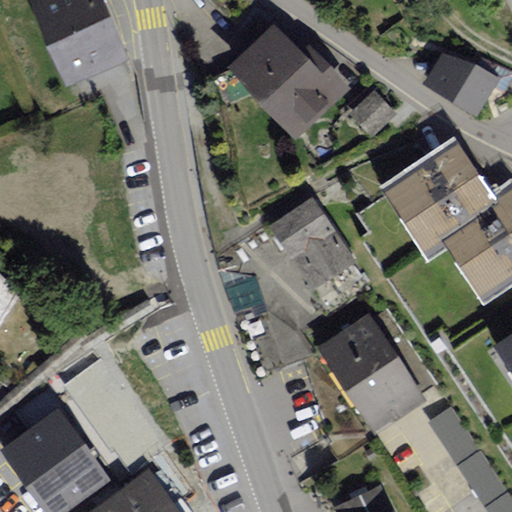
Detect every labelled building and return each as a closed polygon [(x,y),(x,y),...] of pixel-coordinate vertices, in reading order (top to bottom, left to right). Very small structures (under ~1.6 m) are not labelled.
[(109,0),(37,0),(67,75),(130,50),(109,0)] [(283,26),(234,73),(301,148),(357,90),(318,47),(311,52),(283,26)] [(450,52),(430,87),(483,117),(503,81),(450,52)] [(355,115),(376,140),(402,117),(380,93),(355,115)] [(466,144),(389,195),(439,264),(454,254),(488,311),(511,294),(511,185),(501,192),(466,144)] [(322,201),(278,227),(317,291),(361,265),(322,201)] [(257,341),(267,376),(303,364),(341,339),(271,229),(235,250),(243,270),(239,275),(221,281),(236,320),(259,311),(268,337),(257,341)] [(0,372),(20,385),(82,331),(21,289),(19,293),(0,280),(0,372)] [(341,339),(303,364),(335,445),(341,460),(380,433),(442,393),(386,309),(341,339)] [(98,365),(66,390),(129,471),(162,446),(98,365)] [(10,451),(55,511),(110,469),(50,389),(22,409),(38,430),(10,451)] [(511,511),(511,494),(456,402),(432,417),(489,511),(511,511)] [(183,511),(156,472),(98,511),(183,511)]
